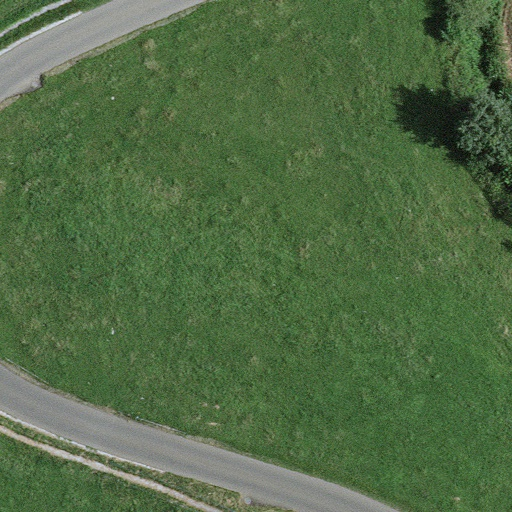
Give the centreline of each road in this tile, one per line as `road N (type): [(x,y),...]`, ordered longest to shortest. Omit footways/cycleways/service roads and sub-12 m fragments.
road 1 (tertiary): [(0,388),(351,511)]
road 2 (tertiary): [(165,0),(65,41),(0,80)]
